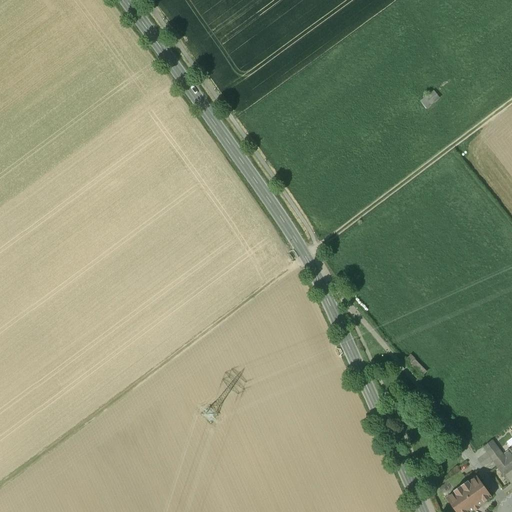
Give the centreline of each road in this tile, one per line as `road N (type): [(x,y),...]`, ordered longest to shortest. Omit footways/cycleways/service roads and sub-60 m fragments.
road 1 (secondary): [(124,0),(304,255),(420,511)]
road 2 (track): [(0,488),(304,255)]
road 3 (track): [(511,100),(304,255)]
